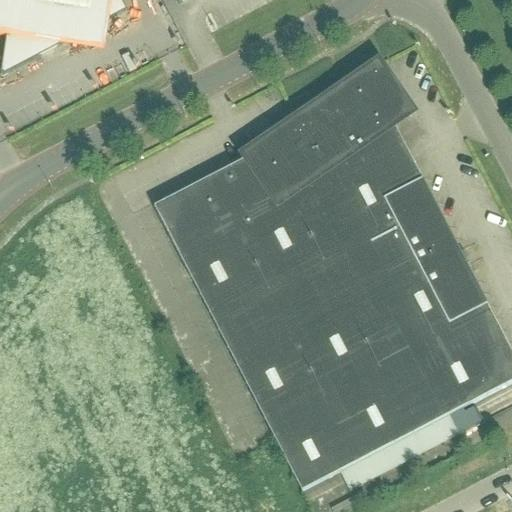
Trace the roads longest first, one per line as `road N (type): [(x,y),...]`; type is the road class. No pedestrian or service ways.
road 1 (unclassified): [(41,170),(365,0)]
road 2 (unclassified): [(511,164),(446,38),(409,0)]
